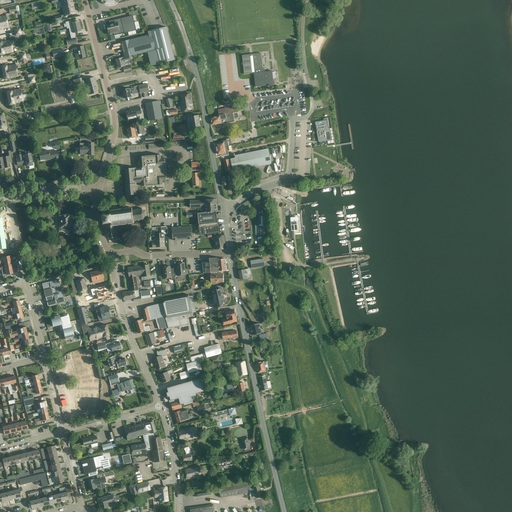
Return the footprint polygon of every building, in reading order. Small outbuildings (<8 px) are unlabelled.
[(64,0),(61,1),(62,8),(73,6),(71,0),(64,0)] [(64,15),(75,13),(73,6),(62,8),(64,15)] [(109,34),(113,33),(114,35),(136,30),(133,19),(132,16),(109,21),(110,25),(107,26),(109,34)] [(69,28),(71,39),(66,40),(67,45),(77,43),(76,38),(75,38),(74,35),(75,35),(74,33),(81,31),(80,26),(69,28)] [(133,55),(145,52),(146,53),(147,52),(150,66),(173,61),(177,59),(175,49),(172,49),(166,27),(147,31),(148,35),(129,40),(121,42),(124,57),(116,59),(117,64),(116,64),(117,69),(121,68),(120,67),(125,66),(124,62),(131,60),(130,56),(133,55)] [(0,48),(0,54),(4,54),(13,52),(12,46),(0,48)] [(76,59),(79,58),(85,57),(83,46),(76,48),(74,48),(76,59)] [(252,54),(242,55),(244,74),(254,73),(256,87),(261,86),(272,85),(274,85),(273,81),(273,78),(272,72),(272,71),(265,72),(265,68),(263,68),(261,53),(257,54),(252,54)] [(3,73),(17,70),(16,65),(6,66),(6,65),(1,66),(3,73)] [(4,79),(9,78),(18,76),(17,70),(3,73),(4,79)] [(98,92),(94,77),(85,80),(87,90),(89,94),(98,92)] [(72,80),(74,86),(83,84),(81,78),(72,80)] [(147,84),(139,85),(139,86),(134,87),(134,88),(129,89),(123,90),(125,98),(131,97),(130,92),(139,90),(140,93),(149,91),(147,84)] [(8,98),(22,95),(21,89),(11,91),(6,92),(8,98)] [(180,95),(182,111),(193,109),(191,94),(180,95)] [(8,98),(9,105),(14,104),(14,103),(23,101),(22,95),(8,98)] [(175,106),(173,98),(166,100),(168,108),(175,106)] [(149,121),(163,118),(159,101),(146,103),(149,121)] [(219,117),(211,118),(212,125),(221,123),(221,122),(222,122),(223,124),(227,123),(234,122),(234,118),(239,117),(237,106),(218,110),(219,117)] [(127,113),(128,120),(137,118),(136,114),(141,113),(140,107),(132,108),(133,111),(127,113)] [(197,127),(201,127),(199,115),(190,117),(193,132),(197,132),(197,127)] [(323,121),(315,122),(318,142),(319,141),(319,142),(327,141),(328,144),(334,143),(332,128),(330,128),(329,128),(327,120),(323,121)] [(97,132),(104,131),(101,122),(95,123),(97,132)] [(130,137),(130,139),(136,137),(136,136),(138,136),(138,134),(145,133),(144,125),(133,127),(128,128),(129,137),(130,137)] [(217,149),(219,149),(220,148),(221,148),(222,148),(222,147),(225,146),(225,147),(229,146),(228,140),(223,141),(223,142),(216,144),(217,149)] [(56,150),(60,149),(58,141),(52,142),(53,148),(56,148),(56,150)] [(88,155),(93,155),(93,143),(80,143),(80,153),(88,152),(88,155)] [(228,152),(227,147),(225,148),(225,147),(225,146),(222,147),(222,148),(221,148),(220,148),(219,149),(217,149),(218,154),(228,152)] [(268,148),(265,149),(238,155),(235,155),(235,158),(230,159),(233,172),(254,168),(272,164),(271,161),(269,152),(268,148)] [(12,161),(11,156),(10,151),(6,151),(7,157),(3,157),(4,168),(10,167),(9,161),(12,161)] [(54,158),(55,161),(59,161),(57,151),(48,153),(48,151),(39,153),(39,155),(39,156),(40,161),(54,158)] [(16,155),(17,159),(16,159),(16,161),(17,166),(24,164),(24,163),(26,163),(26,166),(29,166),(29,167),(34,166),(33,162),(31,153),(28,154),(28,153),(27,153),(27,154),(24,154),(24,155),(22,155),(22,154),(16,155)] [(136,168),(125,169),(126,184),(125,185),(126,195),(137,194),(136,183),(141,182),(141,183),(142,186),(147,186),(158,186),(158,185),(163,184),(163,181),(164,180),(167,180),(167,175),(166,164),(165,159),(162,159),(161,158),(161,155),(155,155),(145,156),(139,157),(140,168),(141,170),(136,171),(136,168)] [(231,171),(231,169),(229,159),(223,160),(225,170),(226,172),(231,171)] [(192,163),(192,171),(200,170),(200,162),(192,163)] [(222,186),(224,185),(229,184),(232,183),(231,175),(227,176),(220,177),(222,186)] [(206,212),(216,211),(218,211),(216,199),(199,200),(190,201),(190,206),(190,208),(201,207),(205,206),(206,212)] [(132,208),(110,211),(110,214),(111,214),(112,223),(106,223),(107,227),(114,226),(134,223),(134,220),(138,220),(139,221),(139,220),(143,219),(143,220),(144,220),(143,219),(145,216),(146,216),(145,212),(146,212),(146,211),(145,211),(142,209),(142,208),(141,209),(132,210),(132,208)] [(200,235),(219,232),(216,211),(206,212),(198,213),(199,227),(198,227),(200,235)] [(255,212),(255,226),(256,236),(266,235),(265,216),(263,216),(262,212),(262,211),(262,212),(255,212)] [(104,224),(106,223),(112,223),(111,214),(110,214),(106,215),(106,214),(106,213),(105,213),(104,213),(103,213),(103,214),(103,215),(102,215),(104,224)] [(70,214),(59,216),(60,227),(71,226),(71,220),(76,219),(75,215),(70,215),(70,214)] [(291,222),(292,231),(298,231),(297,221),(299,219),(296,217),(295,218),(291,218),(292,222),(291,222)] [(114,226),(107,227),(107,231),(109,231),(110,238),(116,237),(115,230),(114,230),(114,226)] [(192,226),(172,228),(173,240),(178,240),(178,239),(188,239),(192,239),(193,239),(192,226)] [(164,233),(156,234),(156,243),(152,243),(153,248),(156,247),(165,247),(164,233)] [(224,235),(214,237),(216,249),(226,249),(224,235)] [(58,236),(50,238),(52,250),(61,248),(58,236)] [(0,264),(4,263),(10,262),(9,256),(4,257),(3,257),(2,257),(1,257),(1,258),(0,258),(0,259),(0,264)] [(204,273),(214,273),(219,272),(219,271),(226,271),(225,259),(218,260),(218,262),(202,262),(204,273)] [(251,261),(252,268),(265,266),(263,259),(251,261)] [(184,263),(183,263),(176,264),(177,266),(173,266),(174,268),(175,276),(186,275),(184,263)] [(149,264),(138,266),(140,276),(144,275),(145,280),(150,279),(150,276),(151,276),(149,264)] [(134,291),(135,298),(140,297),(139,290),(141,290),(138,276),(140,276),(138,266),(128,268),(131,291),(134,291)] [(170,266),(166,267),(162,267),(164,280),(172,279),(172,280),(175,280),(175,276),(174,268),(171,268),(170,266)] [(240,280),(245,279),(247,278),(246,275),(251,274),(250,268),(245,269),(243,270),(238,270),(240,280)] [(92,281),(98,279),(103,278),(101,270),(90,273),(92,281)] [(73,271),(68,273),(74,294),(75,293),(78,292),(78,293),(87,290),(83,279),(76,281),(73,271)] [(224,283),(223,273),(207,274),(207,284),(224,283)] [(58,279),(45,283),(42,284),(42,286),(48,307),(64,303),(58,279)] [(97,299),(107,296),(106,292),(106,291),(105,286),(90,289),(91,295),(96,294),(97,299)] [(214,299),(225,296),(224,293),(223,294),(222,288),(212,290),(214,299)] [(136,302),(142,301),(142,297),(141,297),(140,297),(135,298),(134,291),(131,291),(123,292),(124,300),(135,299),(136,302)] [(151,320),(156,318),(159,330),(168,327),(165,318),(193,313),(189,295),(165,300),(162,303),(147,307),(142,308),(145,318),(135,321),(139,333),(150,330),(148,326),(145,327),(144,323),(142,323),(151,320)] [(216,307),(220,306),(225,305),(224,300),(225,299),(225,296),(214,299),(216,307)] [(98,303),(93,305),(95,310),(97,315),(98,321),(103,319),(105,318),(110,317),(109,313),(107,308),(106,309),(105,306),(100,308),(99,308),(98,303)] [(83,307),(76,309),(81,326),(88,324),(83,307)] [(237,321),(236,317),(234,310),(226,312),(227,318),(223,319),(224,325),(232,323),(231,322),(237,321)] [(23,318),(22,312),(16,313),(7,315),(8,318),(14,317),(15,320),(23,318)] [(55,317),(51,318),(53,326),(59,324),(60,331),(63,330),(65,338),(71,337),(72,341),(76,340),(79,340),(78,336),(75,337),(74,335),(74,336),(72,328),(71,328),(68,314),(59,316),(55,317)] [(251,325),(253,335),(261,333),(259,323),(251,325)] [(104,338),(101,326),(87,329),(87,328),(88,328),(88,324),(81,326),(84,338),(89,337),(90,341),(104,338)] [(110,339),(108,332),(106,325),(101,326),(104,338),(104,340),(110,339)] [(10,326),(5,327),(6,331),(5,331),(7,338),(13,336),(17,335),(21,334),(27,333),(25,327),(24,327),(21,328),(20,328),(19,328),(17,328),(16,330),(16,331),(14,332),(12,332),(12,331),(11,329),(10,329),(10,326)] [(237,331),(232,331),(224,333),(224,332),(222,332),(222,333),(218,334),(219,340),(233,338),(238,337),(237,331)] [(18,338),(14,339),(14,341),(14,342),(17,342),(21,341),(20,340),(28,339),(27,333),(21,334),(17,335),(18,338)] [(146,335),(149,346),(156,344),(153,333),(146,335)] [(263,342),(266,341),(269,341),(268,333),(262,335),(260,335),(261,342),(263,342)] [(20,344),(15,345),(16,348),(20,347),(21,349),(25,348),(24,346),(30,344),(28,339),(20,340),(21,341),(21,343),(19,344),(20,344)] [(112,351),(116,350),(121,348),(118,342),(107,345),(108,349),(111,348),(112,351)] [(205,348),(206,352),(203,353),(203,354),(190,357),(192,362),(200,361),(207,359),(207,357),(222,353),(219,344),(205,348)] [(78,380),(78,410),(98,410),(98,378),(91,349),(71,354),(78,380)] [(168,354),(167,349),(157,352),(158,357),(153,358),(154,363),(155,362),(157,369),(165,367),(162,356),(168,354)] [(219,361),(221,360),(220,356),(209,358),(211,364),(219,362),(219,361)] [(118,368),(122,367),(126,365),(124,358),(114,362),(113,357),(107,359),(110,367),(117,365),(118,368)] [(188,371),(189,374),(191,374),(191,373),(202,370),(200,361),(192,362),(186,364),(188,371)] [(235,363),(238,376),(248,374),(245,361),(235,363)] [(259,373),(263,372),(265,371),(263,362),(257,363),(259,373)] [(168,374),(173,373),(172,370),(159,375),(160,378),(161,378),(163,383),(168,381),(171,380),(168,374)] [(189,374),(188,371),(179,373),(181,379),(190,377),(189,374)] [(117,374),(108,377),(111,386),(117,384),(120,392),(122,391),(134,387),(131,379),(120,383),(117,374)] [(265,376),(259,377),(262,391),(268,389),(268,388),(271,388),(270,381),(266,382),(265,376)] [(12,394),(10,384),(8,378),(2,379),(4,387),(5,387),(7,387),(8,389),(9,389),(10,395),(12,394)] [(167,393),(166,393),(167,397),(168,397),(169,396),(171,401),(181,399),(181,400),(196,396),(201,395),(200,392),(205,391),(202,378),(171,387),(166,388),(166,389),(167,388),(168,392),(167,393)] [(234,384),(227,386),(227,390),(239,387),(240,392),(245,391),(243,382),(238,383),(238,384),(234,385),(234,384)] [(171,404),(173,410),(178,409),(181,408),(181,405),(182,404),(182,405),(188,403),(188,404),(192,403),(192,401),(197,399),(196,396),(181,400),(181,399),(171,401),(171,403),(170,403),(170,404),(171,404)] [(24,402),(23,402),(25,407),(25,406),(35,404),(37,410),(40,409),(46,407),(44,401),(40,402),(39,403),(38,398),(24,402)] [(198,412),(209,409),(207,403),(197,406),(196,406),(198,412)] [(33,414),(27,415),(28,418),(33,417),(41,415),(47,413),(46,407),(40,409),(41,412),(33,414)] [(237,414),(235,407),(228,409),(209,414),(210,416),(212,416),(212,418),(229,413),(230,416),(237,414)] [(187,409),(174,413),(175,418),(188,414),(187,409)] [(175,418),(177,423),(190,419),(188,414),(175,418)] [(150,449),(152,459),(154,459),(154,462),(164,461),(160,436),(154,437),(153,433),(156,432),(153,421),(148,423),(148,421),(141,423),(141,424),(130,427),(130,426),(124,427),(127,440),(138,437),(137,436),(142,434),(145,443),(130,445),(132,455),(147,453),(146,450),(150,449)] [(178,431),(180,440),(192,437),(192,438),(199,436),(196,427),(178,431)] [(96,436),(82,439),(84,446),(97,442),(96,436)] [(240,439),(243,449),(250,447),(247,437),(240,439)] [(102,445),(103,451),(113,448),(111,443),(102,445)] [(48,453),(50,460),(58,458),(56,452),(48,453)] [(26,453),(20,454),(22,462),(28,461),(26,453)] [(130,454),(120,456),(121,464),(131,463),(130,454)] [(14,456),(8,457),(10,465),(16,464),(14,456)] [(103,459),(104,459),(103,456),(93,458),(82,461),(82,464),(82,465),(83,464),(83,466),(83,467),(83,466),(85,475),(88,474),(89,476),(98,474),(97,470),(96,470),(95,468),(102,466),(103,468),(110,466),(109,466),(108,461),(107,461),(107,460),(103,461),(103,459)] [(2,459),(3,464),(4,467),(10,465),(8,457),(2,459)] [(231,458),(217,460),(218,467),(224,466),(224,467),(226,467),(225,466),(233,464),(232,462),(231,458)] [(398,462),(400,465),(399,465),(401,468),(403,467),(403,466),(406,464),(403,458),(401,459),(402,459),(398,462)] [(190,469),(185,470),(187,479),(197,477),(197,479),(202,478),(200,466),(190,469)] [(53,472),(54,478),(62,476),(61,470),(53,472)] [(101,489),(105,488),(104,483),(106,482),(105,478),(114,476),(113,471),(99,474),(96,475),(97,478),(93,479),(87,481),(89,490),(101,487),(101,489)] [(256,498),(257,497),(262,496),(259,485),(254,486),(252,487),(250,480),(246,481),(248,489),(249,488),(250,493),(255,492),(256,498)] [(148,481),(136,484),(137,493),(150,490),(148,481)] [(136,484),(129,486),(133,498),(138,496),(137,493),(136,484)] [(68,500),(67,497),(72,495),(70,487),(65,488),(66,492),(60,494),(62,501),(68,500)] [(157,490),(154,490),(154,498),(159,498),(160,502),(168,501),(166,487),(157,488),(157,490)] [(41,489),(42,492),(43,492),(44,494),(45,498),(42,498),(44,506),(50,504),(48,497),(47,493),(46,491),(47,491),(46,488),(41,489)] [(14,490),(8,492),(10,499),(16,498),(14,490)] [(8,492),(7,492),(2,494),(3,501),(10,499),(8,492)] [(54,495),(56,503),(62,501),(60,494),(54,495)] [(97,499),(99,505),(101,511),(109,509),(114,507),(115,508),(116,506),(120,499),(113,494),(97,499)] [(36,500),(38,507),(44,506),(42,498),(36,500)] [(36,500),(34,500),(29,501),(31,509),(38,507),(36,500)]
